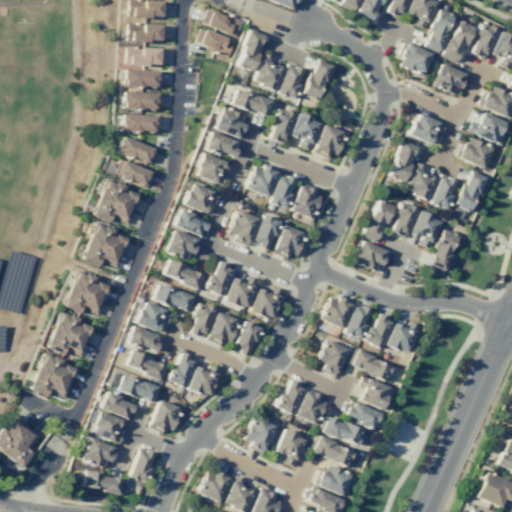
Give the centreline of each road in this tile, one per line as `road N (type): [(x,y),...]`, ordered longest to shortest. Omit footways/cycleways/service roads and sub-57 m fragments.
road 1 (residential): [(154,511),(179,454),(253,381),(280,339),(383,102),(380,79),(358,51),(244,0)]
road 2 (residential): [(27,511),(39,466),(72,418),(170,176),(181,0)]
road 3 (tertiary): [(511,311),(421,511)]
road 4 (residential): [(313,269),(389,302),(451,300),(511,325)]
